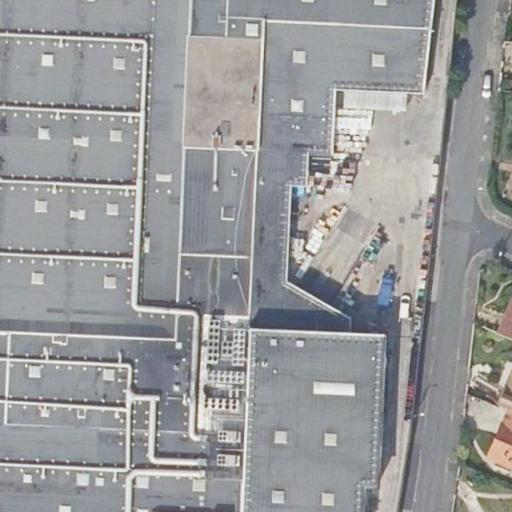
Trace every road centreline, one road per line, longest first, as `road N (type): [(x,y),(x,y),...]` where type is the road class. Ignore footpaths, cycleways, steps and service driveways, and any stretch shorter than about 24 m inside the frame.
road 1 (residential): [(459,220),(429,511)]
road 2 (residential): [(483,0),(459,220)]
